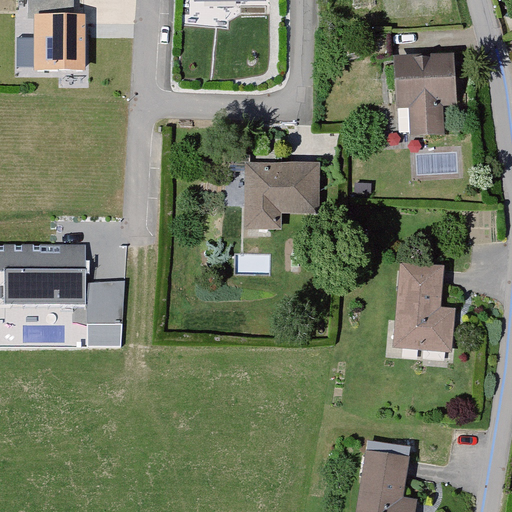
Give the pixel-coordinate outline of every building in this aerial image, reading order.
[(30,21),(31,75),(83,74),(83,17),(71,17),(70,0),(24,0),(25,21),(30,21)] [(407,112),(409,140),(441,139),(440,109),(453,109),(450,60),(390,63),(392,113),(407,112)] [(240,165),(239,233),(281,233),(281,214),(307,214),(307,201),(317,202),(317,166),(240,165)] [(1,305),(82,306),(83,247),(0,246),(0,272),(1,272),(1,305)] [(398,266),(391,347),(449,352),(453,310),(438,309),(442,270),(398,266)] [(87,285),(87,329),(123,329),(123,285),(87,285)] [(363,455),(354,511),(413,511),(415,503),(401,500),(407,462),(363,455)]
